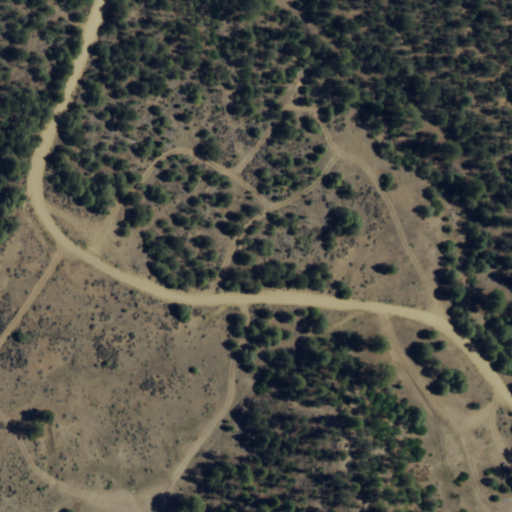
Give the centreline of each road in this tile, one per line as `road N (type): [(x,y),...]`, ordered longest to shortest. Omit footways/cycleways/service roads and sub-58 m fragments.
road 1 (track): [(104,0),(30,172),(49,227),(85,259),(174,297),(281,296),(415,315),(451,333),(511,410)]
road 2 (track): [(240,0),(390,71),(511,209)]
